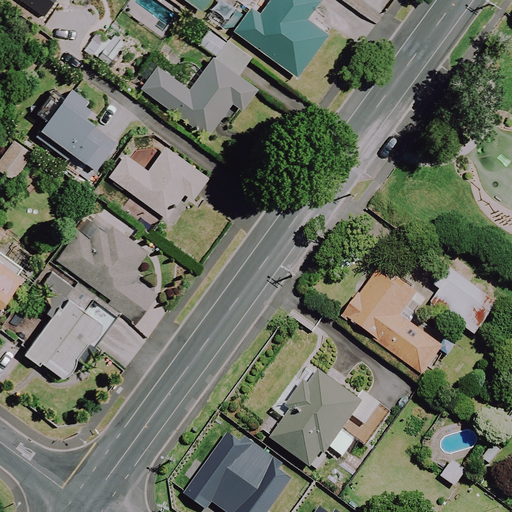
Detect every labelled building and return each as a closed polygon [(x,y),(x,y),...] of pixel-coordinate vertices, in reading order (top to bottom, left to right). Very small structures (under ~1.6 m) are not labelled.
[(209,0),(180,0),(199,14),(209,0)] [(320,4),(314,0),(268,0),(258,14),(251,10),(233,35),(297,80),(327,37),(307,23),(320,4)] [(251,59),(209,29),(198,45),(213,56),(188,90),(157,68),(140,91),(207,139),(231,105),(242,112),(257,90),(238,77),(251,59)] [(89,107),(70,92),(40,130),(95,173),(116,146),(81,117),(89,107)] [(31,155),(12,142),(0,159),(0,173),(12,182),(31,155)] [(130,153),(114,175),(172,217),(189,193),(198,198),(214,175),(171,144),(153,169),(130,153)] [(65,271),(122,311),(136,322),(155,297),(132,279),(149,257),(96,215),(79,236),(59,262),(67,267),(65,271)] [(0,311),(22,279),(0,263),(0,311)] [(428,306),(380,269),(342,318),(421,379),(444,349),(412,325),(428,306)] [(122,311),(65,271),(42,302),(58,312),(28,354),(64,379),(88,345),(95,349),(122,311)] [(493,318),(449,280),(429,303),(473,341),(493,318)] [(142,347),(120,330),(101,355),(123,372),(142,347)] [(21,358),(3,347),(0,351),(0,385),(2,387),(21,358)] [(357,402),(314,372),(288,409),(291,411),(270,441),(312,470),(328,448),(344,459),(356,441),(368,450),(393,415),(363,394),(357,402)] [(333,511),(331,510),(243,444),(215,481),(229,492),(226,497),(245,511),(333,511)] [(466,473),(451,463),(440,479),(455,489),(466,473)]
